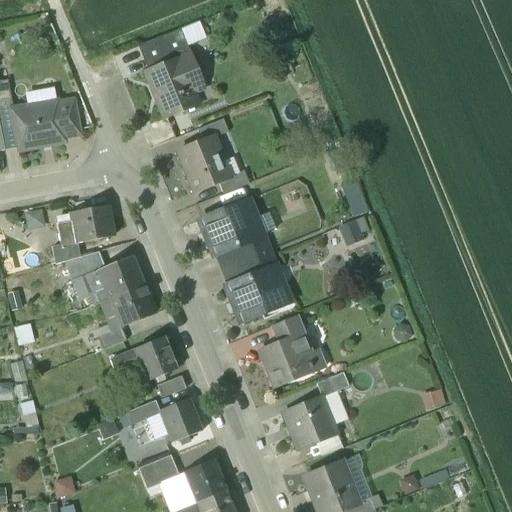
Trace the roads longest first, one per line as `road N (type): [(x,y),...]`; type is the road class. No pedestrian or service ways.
road 1 (residential): [(267,511),(142,199),(115,171)]
road 2 (residential): [(59,16),(115,171)]
